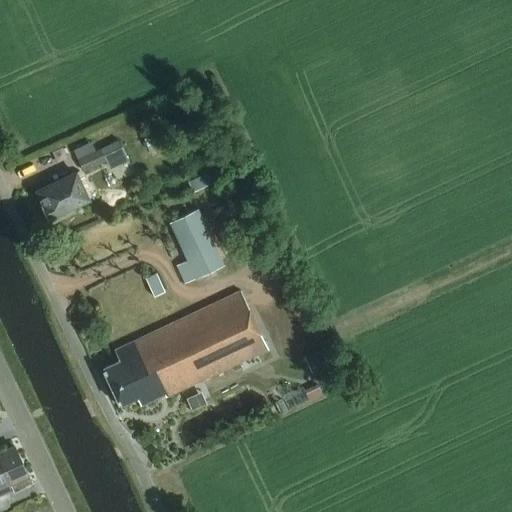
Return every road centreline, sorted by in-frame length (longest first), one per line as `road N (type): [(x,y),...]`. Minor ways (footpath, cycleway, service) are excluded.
road 1 (residential): [(156,511),(0,183)]
road 2 (track): [(349,315),(511,241)]
road 3 (tertiary): [(69,511),(0,364)]
